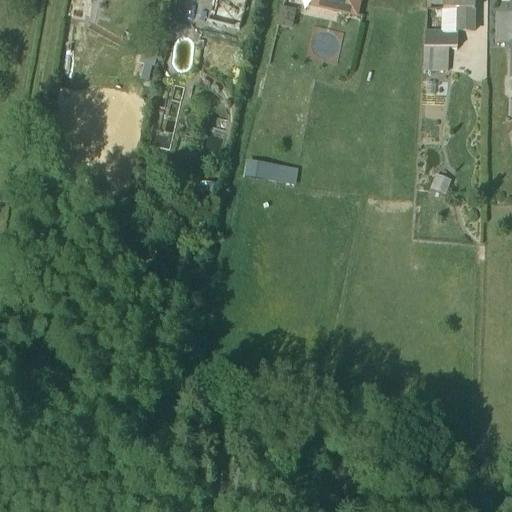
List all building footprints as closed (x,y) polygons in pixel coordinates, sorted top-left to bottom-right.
[(238,20),(244,0),(210,0),(207,12),(238,20)] [(355,0),(323,0),(339,3),(338,6),(349,8),(349,6),(354,7),(355,0)] [(474,5),(456,4),(456,24),(457,24),(474,25),(474,5)] [(443,27),(425,26),(424,40),(442,41),(443,27)] [(442,41),(424,40),(423,52),(447,53),(447,41),(442,41)] [(447,53),(423,52),(423,61),(446,62),(447,53)] [(291,170),(292,155),(247,152),(246,168),(291,170)] [(460,190),(445,184),(439,199),(453,204),(460,190)]
